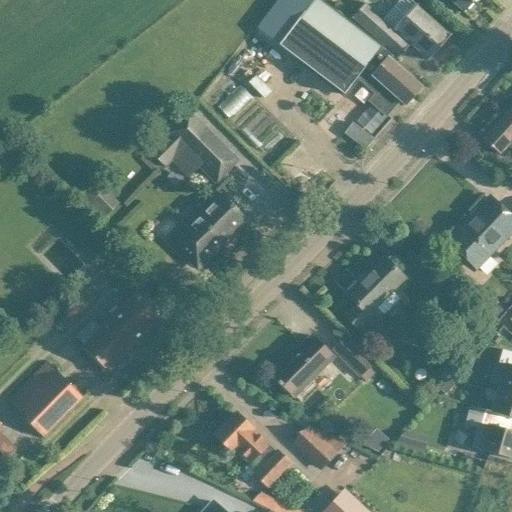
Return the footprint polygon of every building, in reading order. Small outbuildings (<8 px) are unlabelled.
[(392,56),(391,55),(382,48),(319,0),(314,0),(281,43),(349,95),(360,81),(376,95),(384,86),(387,88),(373,104),(386,116),(399,101),(405,106),(421,88),(389,59),(391,57),(392,57),(392,56)] [(365,3),(352,18),(397,60),(410,45),(428,61),(451,36),(436,23),(417,6),(409,0),(400,0),(384,19),(365,3)] [(449,0),(464,14),(476,0),(449,0)] [(302,104),(319,89),(308,77),(291,92),(302,104)] [(240,116),(264,96),(255,85),(231,105),(240,116)] [(511,107),(483,140),(491,147),(489,148),(491,149),(492,148),(500,155),(509,145),(511,148),(511,107)] [(166,135),(149,151),(166,168),(173,162),(184,151),(200,167),(216,183),(227,171),(224,167),(233,158),(206,131),(186,111),(164,132),(166,135)] [(352,123),(344,134),(359,145),(367,134),(352,123)] [(80,198),(103,220),(114,209),(108,203),(112,199),(94,182),(80,198)] [(189,228),(186,225),(168,242),(187,261),(191,257),(201,267),(224,243),(222,241),(245,218),(222,196),(189,228)] [(473,215),(478,219),(452,246),(476,269),(511,231),(511,219),(489,198),(473,215)] [(346,317),(360,331),(362,333),(381,316),(382,317),(400,299),(392,291),(404,279),(384,259),(347,296),(357,306),(346,317)] [(75,281),(60,287),(66,300),(81,293),(75,281)] [(91,297),(88,290),(59,305),(70,327),(77,323),(74,317),(90,310),(85,300),(91,297)] [(93,320),(75,338),(84,347),(83,348),(93,358),(107,373),(164,316),(140,291),(102,330),(93,320)] [(491,307),(487,311),(495,319),(503,311),(499,307),(491,307)] [(493,326),(472,308),(454,329),(474,347),(493,326)] [(270,373),(284,387),(295,398),(333,359),(311,337),(285,363),(282,360),(270,373)] [(334,351),(359,377),(371,365),(346,339),(334,351)] [(498,389),(511,392),(511,353),(502,350),(498,364),(505,366),(498,389)] [(9,404),(28,423),(42,437),(82,398),(49,364),(9,404)] [(447,380),(438,389),(445,395),(454,386),(447,380)] [(511,392),(498,389),(492,412),(511,418),(511,392)] [(511,425),(511,418),(492,412),(470,406),(464,425),(476,429),(471,448),(511,460),(511,432),(510,432),(511,425)] [(265,465),(255,476),(267,488),(289,465),(277,453),(276,453),(236,414),(215,437),(231,452),(233,450),(250,466),(258,458),(265,465)] [(290,445),(294,449),(318,472),(336,453),(308,427),(290,445)] [(405,430),(392,444),(412,450),(417,433),(405,430)] [(0,432),(0,452),(6,459),(16,448),(0,432)] [(337,497),(323,511),(368,511),(347,492),(340,500),(337,497)] [(223,511),(213,503),(205,511),(223,511)]
